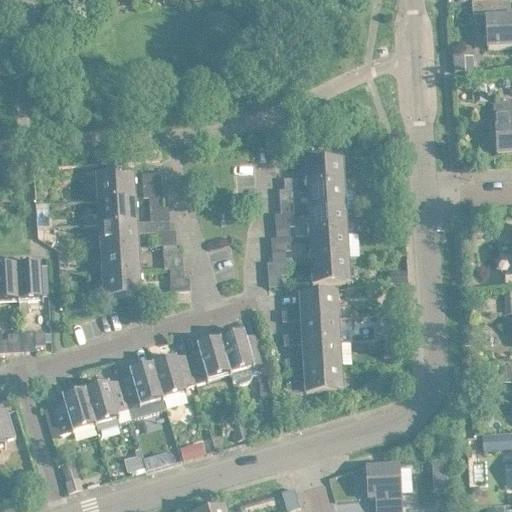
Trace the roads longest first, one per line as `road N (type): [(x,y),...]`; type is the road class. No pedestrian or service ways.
road 1 (tertiary): [(308,445),(405,412),(431,382),(426,195)]
road 2 (tertiary): [(81,511),(308,445)]
road 3 (residential): [(22,371),(216,316)]
road 4 (tertiary): [(426,195),(410,0)]
road 5 (residential): [(216,316),(171,144)]
road 6 (residential): [(270,175),(259,305),(216,316)]
road 7 (residential): [(63,511),(22,371)]
